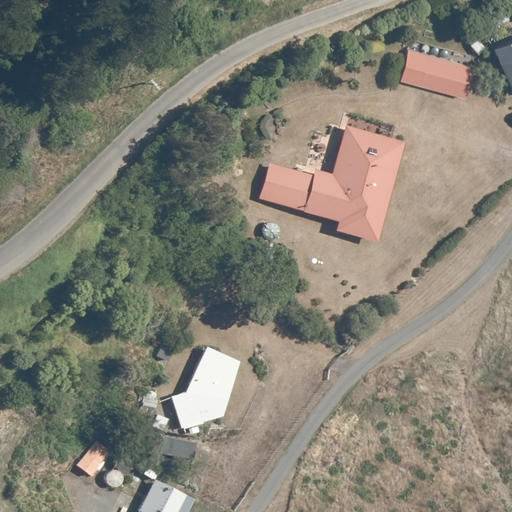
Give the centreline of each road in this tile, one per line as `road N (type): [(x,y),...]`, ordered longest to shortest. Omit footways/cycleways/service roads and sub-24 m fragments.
road 1 (unclassified): [(0,266),(47,233),(223,59),(373,0)]
road 2 (unclassified): [(511,241),(357,367),(256,511)]
